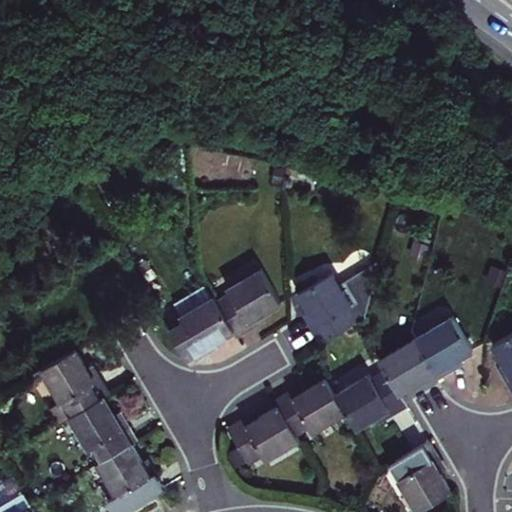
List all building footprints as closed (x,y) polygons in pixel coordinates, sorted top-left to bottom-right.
[(332,288),(323,274),(289,294),(300,314),(309,328),(304,332),(312,345),(357,317),(368,267),(332,288)] [(220,293),(205,302),(224,333),(226,337),(249,323),(247,318),(255,314),(272,303),(251,268),(217,289),(220,293)] [(224,333),(205,302),(195,286),(163,306),(173,323),(158,333),(178,366),(182,366),(205,352),(202,347),(210,342),(224,333)] [(406,336),(411,343),(452,321),(446,311),(406,336)] [(302,328),(304,332),(309,328),(300,314),(295,317),(302,328)] [(452,321),(411,343),(430,376),(431,375),(449,364),(446,358),(458,351),(467,345),(452,321)] [(511,330),(499,337),(511,363),(511,330)] [(411,343),(406,336),(369,358),(373,364),(411,343)] [(511,363),(499,337),(494,340),(505,360),(511,372),(511,375),(508,378),(511,386),(511,363)] [(411,343),(373,364),(375,367),(390,392),(396,388),(410,380),(414,386),(430,376),(411,343)] [(55,420),(61,417),(95,395),(101,392),(94,380),(88,384),(80,371),(68,351),(33,372),(51,402),(45,405),(55,420)] [(446,358),(449,364),(454,361),(462,356),(458,351),(446,358)] [(504,371),(508,378),(511,375),(511,372),(505,360),(499,363),(504,371)] [(88,384),(94,380),(91,375),(86,367),(80,371),(88,384)] [(362,375),(360,371),(325,392),(337,412),(346,426),(371,410),(382,404),(386,410),(398,402),(395,397),(394,398),(390,392),(375,367),(362,375)] [(324,390),(316,377),(309,382),(314,395),(324,390)] [(407,390),(414,386),(410,380),(396,388),(400,394),(407,390)] [(314,395),(309,382),(296,391),(292,384),(285,389),(264,402),(267,408),(287,437),(302,427),(306,433),(325,420),(314,395)] [(324,390),(314,395),(325,420),(337,412),(325,392),(324,390)] [(129,438),(121,424),(115,427),(108,417),(95,395),(61,417),(81,450),(86,447),(94,459),(124,441),(129,438)] [(380,413),(386,410),(382,404),(371,410),(374,416),(380,413)] [(287,437),(267,408),(251,418),(248,413),(237,420),(218,432),(240,466),(252,458),(257,464),(291,443),(287,437)] [(115,427),(121,424),(117,418),(114,413),(108,417),(115,427)] [(420,439),(383,462),(392,477),(388,479),(407,511),(441,490),(429,470),(421,458),(428,454),(420,439)] [(124,507),(158,486),(149,470),(144,473),(135,460),(124,441),(94,459),(89,462),(108,495),(114,491),(124,507)] [(421,458),(429,470),(436,466),(431,459),(428,454),(421,458)] [(144,473),(149,470),(144,462),(141,457),(135,460),(144,473)] [(0,474),(0,494),(14,486),(6,471),(0,474)] [(0,511),(13,511),(26,505),(14,486),(0,494),(0,511)]
